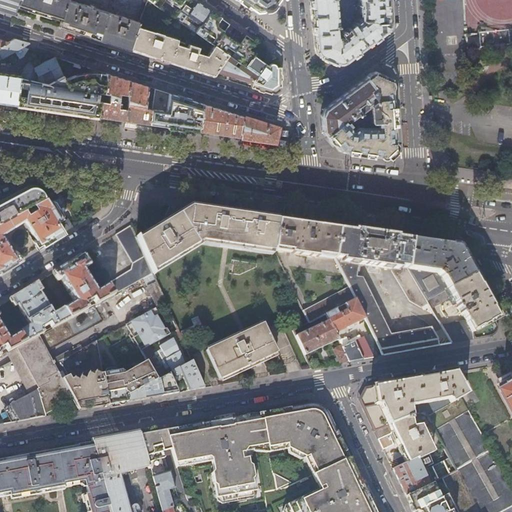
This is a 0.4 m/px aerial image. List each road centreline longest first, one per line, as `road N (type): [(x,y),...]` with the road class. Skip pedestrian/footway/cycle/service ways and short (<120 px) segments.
road 1 (residential): [(0,23),(283,114),(304,128)]
road 2 (primary): [(310,186),(271,173),(125,154)]
road 3 (primary): [(125,170),(269,191),(310,186)]
road 4 (residential): [(0,287),(118,213),(125,170)]
road 5 (residential): [(336,378),(511,346)]
road 6 (residential): [(162,410),(336,378)]
road 7 (residential): [(415,199),(407,34)]
road 8 (residential): [(0,440),(162,410)]
road 9 (residential): [(398,511),(336,378)]
road 10 (residential): [(301,91),(344,75),(407,34)]
